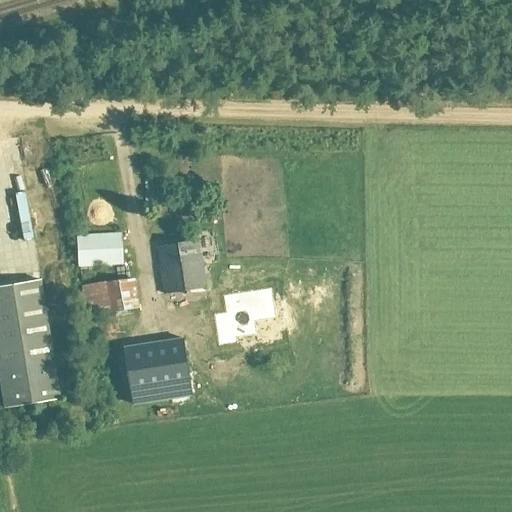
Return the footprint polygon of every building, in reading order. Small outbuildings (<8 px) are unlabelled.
[(81,198),(82,214),(96,213),(96,197),(81,198)] [(123,263),(121,234),(76,237),(78,265),(123,263)] [(156,246),(164,294),(205,287),(198,239),(156,246)] [(81,286),(86,316),(138,308),(135,277),(81,286)] [(41,278),(0,284),(0,379),(5,408),(60,399),(41,278)] [(227,313),(215,315),(219,346),(237,344),(237,339),(258,336),(256,322),(277,320),(273,289),(272,289),(252,292),(252,291),(252,292),(241,293),(240,293),(224,295),(227,313)] [(184,338),(124,347),(133,403),(193,394),(184,338)]
